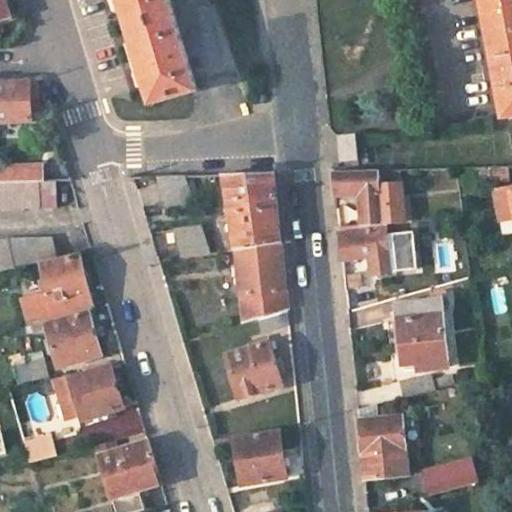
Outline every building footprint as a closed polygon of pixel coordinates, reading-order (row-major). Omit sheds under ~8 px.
[(9,0),(0,0),(0,19),(14,15),(9,0)] [(156,104),(200,91),(172,0),(124,0),(147,72),(156,104)] [(511,0),(488,0),(506,98),(510,119),(511,118),(511,0)] [(0,123),(32,123),(31,81),(13,81),(0,81),(0,123)] [(356,137),(338,139),(340,162),(358,161),(356,137)] [(0,180),(45,179),(44,163),(0,164),(0,180)] [(490,168),(473,169),(473,181),(489,181),(490,168)] [(380,171),(336,172),(338,195),(360,194),(361,224),(383,223),(403,221),(401,181),(381,181),(380,171)] [(274,173),(226,174),(239,249),(282,242),(279,212),(274,173)] [(186,175),(158,176),(168,207),(196,203),(186,175)] [(0,209),(56,208),(56,179),(45,179),(0,180),(0,209)] [(511,189),(498,192),(503,221),(511,219),(511,189)] [(361,224),(341,226),(345,260),(370,258),(372,279),(391,278),(386,228),(384,228),(383,223),(361,224)] [(202,224),(174,227),(185,258),(212,253),(202,224)] [(9,237),(0,239),(0,271),(57,259),(52,237),(9,237)] [(282,242),(239,249),(250,321),(255,320),(289,310),(286,279),(282,242)] [(80,257),(43,266),(50,294),(25,300),(31,326),(49,321),(96,309),(90,284),(87,285),(80,257)] [(441,301),(396,306),(404,371),(449,366),(441,301)] [(289,310),(255,320),(259,333),(291,324),(289,310)] [(31,326),(27,327),(30,338),(53,333),(63,368),(103,357),(91,314),(50,325),(49,321),(31,326)] [(267,343),(228,355),(242,397),(281,385),(267,343)] [(45,354),(28,359),(35,382),(52,378),(45,354)] [(114,368),(74,379),(73,375),(56,379),(63,403),(79,399),(82,412),(85,419),(126,408),(114,368)] [(435,377),(403,385),(407,397),(438,389),(435,377)] [(438,389),(407,397),(410,412),(441,404),(438,389)] [(63,403),(67,418),(82,412),(79,399),(63,403)] [(379,404),(360,409),(361,421),(381,419),(379,404)] [(381,419),(361,421),(365,456),(367,478),(409,473),(402,416),(381,419)] [(282,432),(237,439),(244,483),(289,475),(282,432)] [(48,435),(24,442),(31,462),(54,456),(48,435)] [(117,440),(98,445),(117,511),(137,511),(148,509),(143,489),(164,483),(158,463),(152,442),(119,450),(117,440)] [(473,457),(425,470),(431,493),(479,480),(473,457)]
